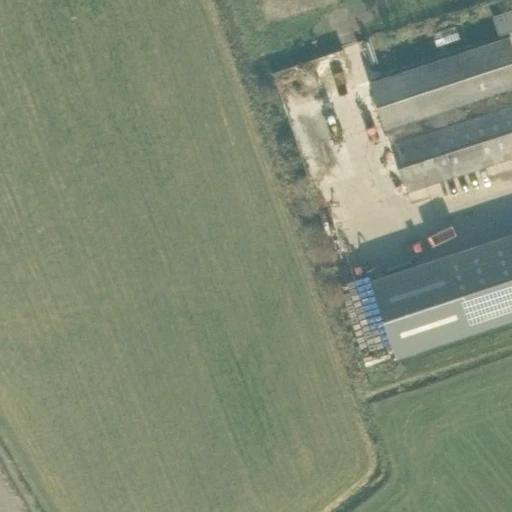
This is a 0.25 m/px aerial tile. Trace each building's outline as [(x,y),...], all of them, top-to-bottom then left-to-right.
[(511,11),(495,17),(501,34),(511,29),(511,11)] [(511,156),(511,41),(510,37),(371,83),(407,191),(511,156)] [(345,79),(371,71),(363,44),(337,52),(345,79)] [(480,243),(511,233),(511,209),(511,208),(473,220),(480,243)] [(396,267),(420,264),(418,253),(395,256),(396,267)] [(441,259),(369,283),(394,358),(466,335),(441,259)]
